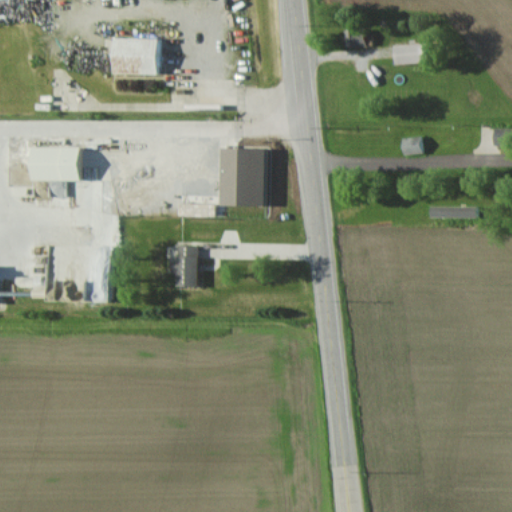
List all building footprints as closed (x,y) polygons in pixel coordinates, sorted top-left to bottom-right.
[(372,46),(372,31),(351,31),(351,46),(372,46)] [(170,39),(124,39),(124,75),(170,75),(170,39)] [(403,65),(435,65),(435,44),(403,44),(403,65)] [(427,155),(428,139),(406,138),(406,154),(427,155)] [(84,212),(85,166),(56,166),(54,212),(44,211),(44,224),(77,225),(77,212),(84,212)]
